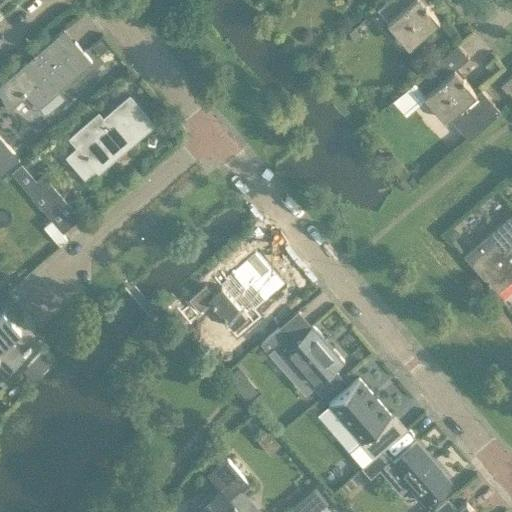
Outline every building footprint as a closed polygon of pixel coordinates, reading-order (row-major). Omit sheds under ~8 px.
[(422,0),(384,0),(378,6),(388,18),(387,20),(409,45),(439,19),(422,0)] [(355,39),(361,33),(354,26),(348,32),(355,39)] [(38,106),(91,60),(63,27),(2,81),(0,84),(0,93),(8,107),(26,92),(38,106)] [(101,37),(92,45),(99,53),(108,46),(101,37)] [(455,67),(468,55),(457,43),(415,79),(425,92),(424,93),(446,118),(448,116),(468,138),(500,110),(481,88),(476,92),(455,67)] [(511,74),(502,83),(511,94),(511,74)] [(77,144),(65,154),(84,176),(96,166),(99,169),(153,122),(129,95),(98,122),(93,116),(70,136),(77,144)] [(392,113),(399,107),(393,100),(386,106),(392,113)] [(0,171),(1,173),(18,157),(16,158),(15,156),(8,151),(0,145),(0,171)] [(55,207),(65,198),(45,174),(34,183),(40,190),(33,196),(46,212),(54,206),(55,207)] [(405,175),(398,181),(407,191),(414,185),(405,175)] [(511,212),(464,254),(486,280),(485,281),(488,284),(489,283),(494,289),(511,275),(511,276),(511,212)] [(240,310),(275,280),(255,257),(212,293),(204,284),(188,298),(198,310),(209,301),(231,327),(245,315),(240,310)] [(0,313),(0,370),(4,375),(5,374),(6,373),(23,354),(10,337),(19,330),(4,311),(0,314),(0,313)] [(341,377),(333,367),(342,359),(311,323),(290,341),(277,326),(259,342),(266,351),(273,346),(291,366),(294,364),(321,395),(341,377)] [(27,366),(37,375),(54,358),(43,348),(27,366)] [(234,370),(226,376),(236,387),(244,381),(234,370)] [(349,385),(328,403),(360,440),(373,456),(382,448),(407,427),(394,411),(390,414),(358,378),(349,385)] [(272,452),(281,445),(270,432),(261,440),(272,452)] [(373,456),(362,466),(370,475),(379,467),(400,490),(409,483),(425,501),(448,482),(414,442),(393,460),(382,448),(373,456)] [(221,487),(197,508),(200,511),(258,511),(238,488),(246,481),(226,457),(209,472),(221,487)] [(328,466),(320,473),(332,487),(340,479),(328,466)] [(312,511),(326,500),(313,486),(285,511),(283,511),(312,511)] [(475,511),(464,499),(455,507),(447,497),(430,511),(475,511)]
